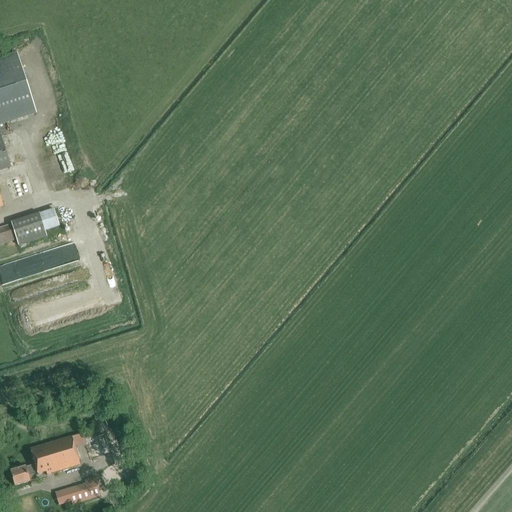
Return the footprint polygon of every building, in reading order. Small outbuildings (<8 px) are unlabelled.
[(0,123),(35,112),(17,55),(0,60),(0,123)] [(60,158),(68,155),(58,126),(44,130),(43,127),(31,131),(39,153),(40,152),(44,162),(39,164),(45,182),(55,179),(52,170),(63,166),(60,158)] [(0,207),(3,206),(0,197),(0,170),(11,167),(1,135),(0,135),(0,207)] [(54,208),(40,214),(10,223),(18,246),(47,237),(45,231),(60,227),(54,208)] [(0,245),(14,241),(9,225),(0,228),(0,245)] [(34,279),(36,291),(82,282),(79,271),(34,279)] [(10,303),(32,298),(29,287),(8,291),(10,303)] [(93,290),(16,310),(20,323),(96,303),(93,290)] [(26,467),(10,471),(15,486),(30,481),(29,477),(37,474),(37,475),(46,472),(47,475),(80,465),(72,437),(30,449),(35,464),(26,467)] [(96,481),(86,484),(55,493),(59,505),(71,502),(72,505),(90,499),(101,496),(96,481)]
